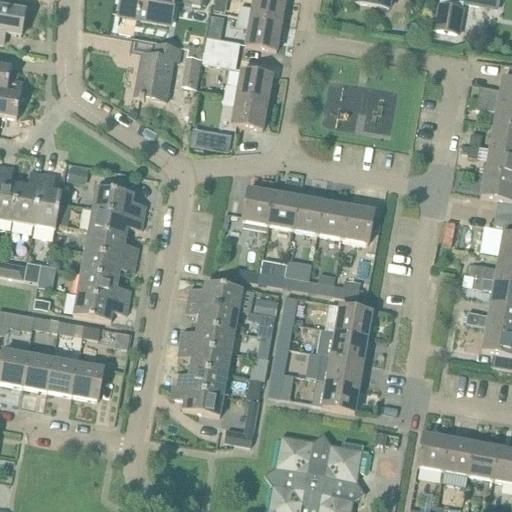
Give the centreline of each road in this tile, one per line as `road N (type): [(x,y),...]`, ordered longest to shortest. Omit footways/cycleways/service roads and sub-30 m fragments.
road 1 (residential): [(156,511),(134,487),(135,448),(178,217),(178,171)]
road 2 (residential): [(511,420),(408,401),(438,191)]
road 3 (residential): [(438,191),(455,68),(305,40)]
road 4 (residential): [(178,171),(71,99),(63,62),(68,0)]
road 5 (residential): [(438,191),(282,163)]
road 6 (residential): [(282,163),(305,40)]
